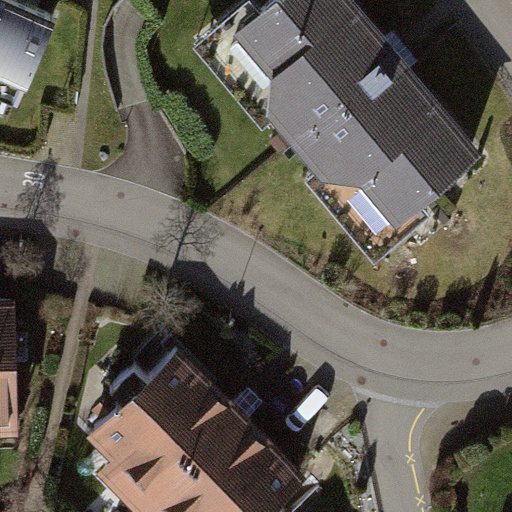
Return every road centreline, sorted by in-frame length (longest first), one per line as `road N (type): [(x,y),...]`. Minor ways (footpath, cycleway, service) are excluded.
road 1 (residential): [(0,179),(109,201),(216,245),(349,334),(400,350)]
road 2 (residential): [(400,350),(390,416),(411,511)]
